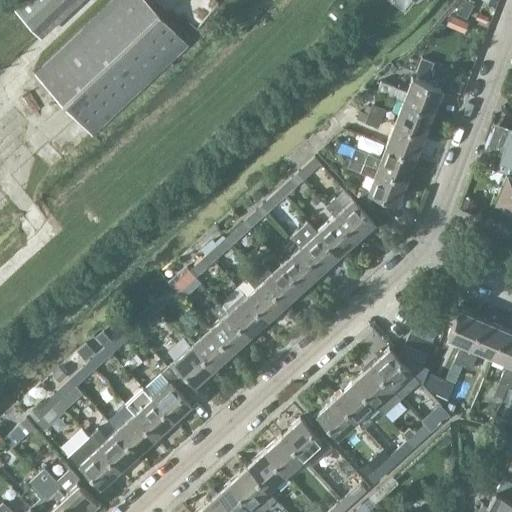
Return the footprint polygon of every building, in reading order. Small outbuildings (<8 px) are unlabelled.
[(20,0),(13,7),(41,36),(79,0),(20,0)] [(110,0),(33,73),(89,132),(91,135),(188,44),(146,0),(110,0)] [(389,62),(375,75),(377,77),(380,80),(375,91),(389,96),(393,85),(383,81),(396,70),(393,66),(389,62)] [(411,76),(402,100),(431,111),(440,88),(411,76)] [(423,133),(431,111),(402,100),(393,122),(423,133)] [(381,117),(385,108),(371,102),(367,112),(381,117)] [(381,117),(367,112),(360,109),(357,119),(364,121),(377,127),(381,117)] [(414,156),(423,133),(393,122),(384,145),(414,156)] [(511,131),(510,131),(503,151),(511,154),(511,131)] [(414,156),(384,145),(380,157),(353,147),(348,146),(344,155),(349,157),(406,179),(414,156)] [(511,173),(511,154),(503,151),(495,169),(506,174),(493,203),(511,211),(511,175),(511,173)] [(314,155),(295,172),(302,180),(321,162),(314,155)] [(397,202),(406,179),(349,157),(346,166),(359,171),(359,172),(372,177),(368,188),(362,186),(358,195),(358,196),(366,205),(381,210),(386,198),(397,202)] [(302,180),(295,172),(277,188),(284,196),(302,180)] [(284,196),(277,188),(259,205),(266,213),(284,196)] [(344,190),(325,206),(334,215),(355,238),(362,232),(365,235),(373,227),(370,224),(372,222),(344,190)] [(266,213),(259,205),(242,220),(248,228),(266,213)] [(334,215),(316,231),(337,254),(355,238),(334,215)] [(248,228),(242,220),(224,236),(222,234),(221,235),(230,245),(248,228)] [(319,271),(337,254),(316,231),(298,248),(319,271)] [(230,245),(221,235),(215,241),(212,238),(201,247),(206,253),(205,253),(212,261),(230,245)] [(319,271),(298,248),(280,263),(301,287),(319,271)] [(212,261),(205,253),(188,269),(195,277),(212,261)] [(301,287),(280,263),(272,271),(265,263),(255,272),(283,303),(301,287)] [(167,279),(172,284),(170,285),(177,293),(179,291),(182,296),(199,281),(195,277),(188,269),(186,266),(174,277),(172,275),(167,279)] [(283,303),(255,272),(246,279),(254,287),(244,296),(265,319),(283,303)] [(177,293),(170,285),(153,301),(160,309),(177,293)] [(244,296),(237,287),(219,303),(248,335),(265,319),(244,296)] [(160,309),(153,301),(128,324),(135,331),(160,309)] [(248,335),(219,303),(213,308),(220,318),(209,328),(230,351),(248,335)] [(417,309),(413,321),(434,330),(439,319),(417,309)] [(461,365),(481,318),(457,309),(446,337),(460,343),(452,361),(461,365)] [(492,356),(504,328),(481,318),(461,365),(469,369),(478,350),(492,356)] [(429,342),(434,330),(413,321),(408,332),(429,342)] [(144,341),(135,331),(128,324),(110,340),(101,330),(95,335),(104,345),(111,353),(129,336),(138,346),(144,341)] [(230,351),(209,328),(191,344),(212,367),(230,351)] [(506,385),(511,371),(511,331),(504,328),(492,356),(506,362),(497,381),(492,393),(501,396),(506,385)] [(424,353),(429,342),(408,332),(403,344),(424,353)] [(76,351),(86,362),(92,369),(111,353),(104,345),(96,353),(86,342),(76,351)] [(194,384),(212,367),(191,344),(167,366),(181,382),(187,376),(194,384)] [(420,364),(424,353),(403,344),(398,355),(420,364)] [(369,365),(390,388),(408,371),(387,348),(369,365)] [(92,369),(86,362),(68,378),(75,385),(92,369)] [(436,386),(444,367),(433,362),(425,381),(436,386)] [(397,396),(390,388),(369,365),(352,380),(373,403),(380,411),(397,396)] [(175,387),(181,382),(167,366),(160,373),(142,387),(172,420),(190,403),(175,387)] [(416,376),(406,384),(423,403),(432,394),(416,376)] [(75,385),(68,378),(51,394),(57,401),(75,385)] [(364,410),(373,403),(352,380),(334,397),(354,419),(363,429),(373,420),(364,410)] [(153,436),(172,420),(142,387),(124,403),(132,413),(153,436)] [(57,401),(51,394),(29,413),(36,421),(57,401)] [(336,436),(354,419),(334,397),(316,413),(336,436)] [(440,406),(422,423),(429,431),(448,414),(440,406)] [(136,452),(153,436),(132,413),(115,429),(136,452)] [(26,417),(3,438),(11,447),(34,426),(26,417)] [(280,434),(301,457),(309,466),(327,450),(298,418),(280,434)] [(429,431),(422,423),(405,438),(413,447),(429,431)] [(118,468),(136,452),(115,429),(107,437),(98,427),(89,435),(98,445),(118,468)] [(396,448),(388,456),(394,463),(413,447),(405,438),(405,439),(398,432),(389,440),(396,448)] [(283,473),(301,457),(280,434),(262,450),(283,473)] [(118,468),(98,445),(89,435),(67,455),(76,466),(83,473),(86,470),(100,485),(118,468)] [(266,489),(283,473),(262,450),(245,466),(266,489)] [(394,463),(388,456),(370,472),(377,479),(394,463)] [(43,466),(34,474),(68,511),(86,511),(97,503),(76,480),(78,478),(69,467),(55,480),(43,466)] [(248,506),(266,489),(245,466),(227,482),(248,506)] [(68,511),(34,474),(26,481),(40,497),(42,495),(50,504),(41,511),(68,511)] [(392,476),(379,488),(384,494),(398,482),(392,476)] [(361,479),(339,499),(345,506),(367,485),(361,479)] [(511,511),(511,502),(511,499),(511,484),(501,479),(486,506),(481,503),(476,511),(511,511)] [(222,511),(240,511),(248,506),(227,482),(210,498),(222,511)] [(384,494),(379,488),(360,506),(365,511),(384,494)] [(222,511),(210,498),(194,511),(222,511)] [(338,511),(345,506),(339,499),(325,511),(338,511)]
